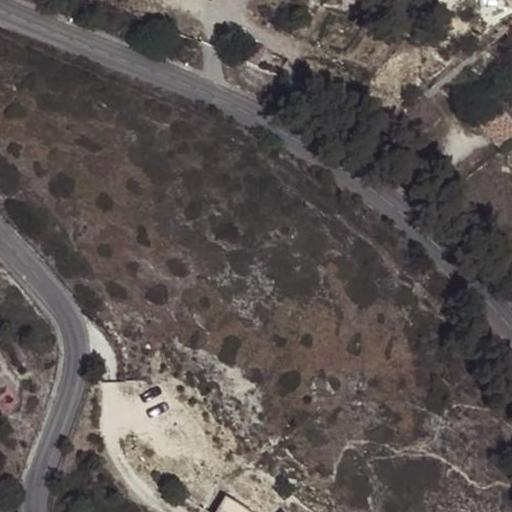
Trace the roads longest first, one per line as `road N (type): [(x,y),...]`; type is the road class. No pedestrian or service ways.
road 1 (residential): [(0,8),(274,126),(376,203),(511,338)]
road 2 (residential): [(35,511),(68,402),(72,331),(54,294),(0,235)]
